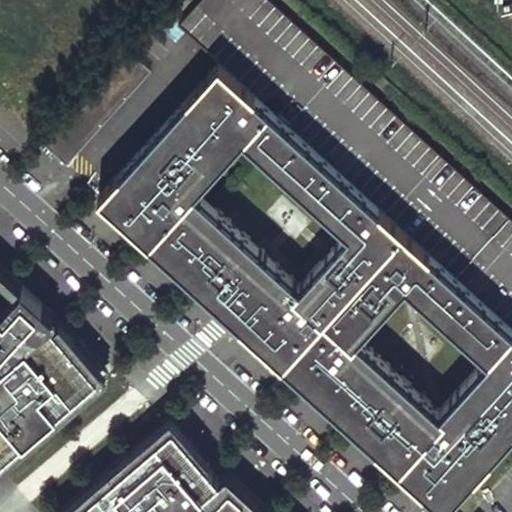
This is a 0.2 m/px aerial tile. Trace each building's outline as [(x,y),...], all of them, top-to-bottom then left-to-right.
[(148,67),(121,45),(72,97),(88,111),(99,121),(148,67)] [(97,190),(237,317),(242,311),(269,335),(263,341),(279,355),(399,224),(216,59),(97,190)] [(88,111),(72,97),(36,135),(53,150),(88,111)] [(99,121),(88,111),(53,150),(64,160),(99,121)] [(376,436),(399,458),(396,461),(442,502),(511,424),(511,326),(399,224),(279,355),(373,440),(376,436)] [(21,296),(0,277),(0,312),(4,316),(21,296)] [(0,350),(36,310),(21,296),(4,316),(0,312),(0,350)] [(0,350),(0,354),(5,359),(50,320),(36,310),(0,350)] [(50,320),(0,364),(0,456),(96,373),(50,320)] [(194,440),(191,443),(171,421),(68,511),(176,511),(200,492),(219,475),(206,461),(212,456),(194,440)] [(200,492),(210,501),(227,483),(242,496),(227,511),(273,511),(226,469),(219,475),(200,492)] [(227,511),(242,496),(227,483),(200,511),(227,511)]
